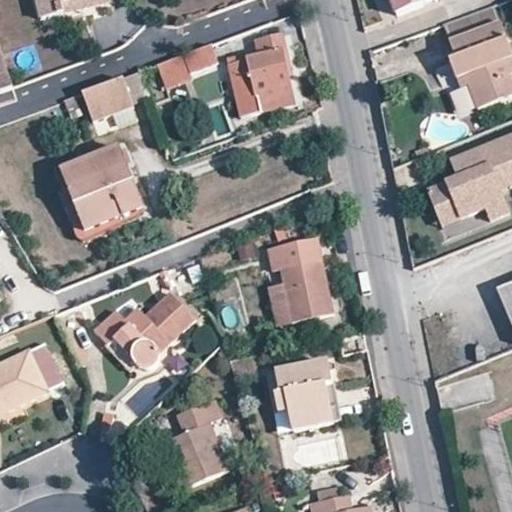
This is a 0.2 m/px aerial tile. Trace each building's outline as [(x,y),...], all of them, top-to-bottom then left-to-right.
[(37,0),(42,19),(62,13),(60,3),(75,0),(37,0)] [(75,0),(60,3),(62,13),(112,3),(111,0),(75,0)] [(390,0),(396,16),(434,1),(433,0),(390,0)] [(491,6),(442,24),(450,44),(499,25),(491,6)] [(511,96),(511,59),(499,25),(450,44),(463,79),(456,81),(460,90),(467,87),(469,93),(476,111),(511,96)] [(294,75),(284,34),(255,41),(258,55),(229,61),(242,118),(298,105),(291,76),(294,75)] [(0,90),(13,85),(0,44),(0,90)] [(213,45),(142,71),(150,96),(195,79),(191,74),(219,63),(213,45)] [(150,96),(142,71),(124,78),(133,102),(150,96)] [(133,102),(124,78),(84,92),(95,123),(135,108),(133,102)] [(467,87),(460,90),(462,96),(469,93),(467,87)] [(511,135),(452,159),(459,177),(447,181),(461,218),(486,208),(491,220),(510,212),(501,190),(497,179),(507,175),(511,186),(511,135)] [(62,172),(86,231),(145,207),(121,147),(62,172)] [(511,186),(507,175),(497,179),(501,190),(511,186)] [(461,218),(447,181),(429,189),(442,225),(461,218)] [(271,250),(275,271),(281,271),(294,324),(336,314),(320,238),(271,250)] [(281,271),(275,271),(288,325),(294,324),(281,271)] [(511,283),(496,291),(511,327),(511,283)] [(94,331),(108,345),(114,340),(137,365),(142,369),(147,370),(151,370),(155,368),(161,363),(162,357),(161,354),(157,350),(167,341),(171,345),(197,320),(170,293),(146,317),(137,308),(125,320),(117,310),(94,331)] [(167,341),(157,350),(161,354),(171,345),(167,341)] [(0,414),(48,392),(28,352),(0,365),(0,414)] [(259,357),(231,363),(237,380),(263,374),(259,357)] [(291,413),(295,431),(335,422),(331,401),(321,403),(318,389),(335,385),(330,362),(277,373),(282,395),(277,396),(281,415),(291,413)] [(486,378),(462,379),(463,397),(487,396),(486,378)] [(318,389),(321,403),(331,401),(335,422),(343,422),(335,385),(318,389)] [(167,441),(187,488),(231,471),(211,423),(223,417),(216,399),(186,411),(194,430),(185,434),(167,441)] [(194,430),(186,411),(177,415),(185,434),(194,430)] [(371,511),(370,507),(354,510),(345,511),(342,497),(340,487),(319,491),(321,501),(312,503),(314,511),(371,511)] [(342,497),(345,511),(354,510),(351,495),(342,497)]
